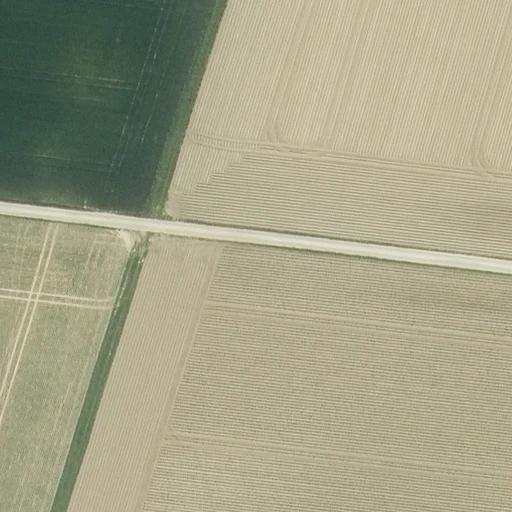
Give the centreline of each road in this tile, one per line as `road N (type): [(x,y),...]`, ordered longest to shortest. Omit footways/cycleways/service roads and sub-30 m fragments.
road 1 (track): [(149,224),(511,267)]
road 2 (track): [(149,224),(73,511)]
road 3 (track): [(230,0),(149,224)]
road 4 (track): [(0,207),(149,224)]
